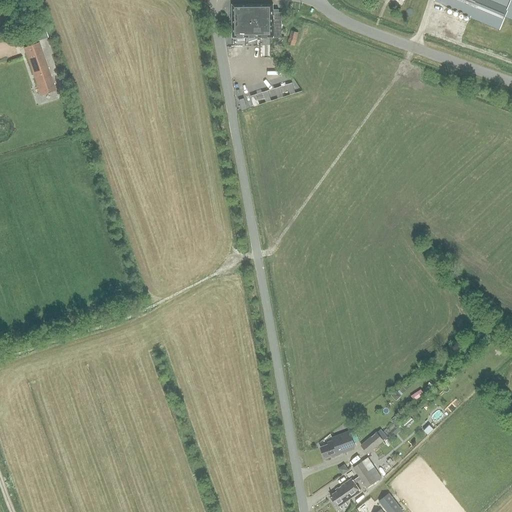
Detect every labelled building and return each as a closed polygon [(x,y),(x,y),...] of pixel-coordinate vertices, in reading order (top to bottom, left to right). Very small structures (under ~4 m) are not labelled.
[(499,30),(506,15),(511,17),(511,0),(394,0),(398,2),(399,0),(435,0),(435,2),(499,30)] [(281,13),(273,13),(273,5),(232,5),(232,39),(281,38),(281,13)] [(34,29),(38,41),(48,37),(44,26),(34,29)] [(294,47),(298,34),(290,31),(286,44),(294,47)] [(40,96),(55,91),(39,44),(24,49),(40,96)] [(291,84),(286,85),(288,92),(289,96),(295,94),(293,90),(291,84)] [(279,87),(274,89),(277,100),(282,98),(279,87)] [(270,101),(267,91),(262,93),(265,103),(270,101)] [(237,101),(241,111),(246,109),(243,99),(237,101)] [(406,391),(401,387),(391,397),(396,401),(401,396),(406,391)] [(403,423),(406,426),(414,420),(411,417),(403,423)] [(400,425),(390,435),(392,438),(403,428),(400,425)] [(386,438),(380,430),(361,445),(367,454),(386,438)] [(331,458),(345,453),(344,451),(355,447),(349,431),(331,438),(332,441),(327,443),(328,445),(320,448),(324,459),(330,456),(331,458)] [(358,477),(353,481),(352,479),(335,490),(337,492),(330,497),(337,508),(361,492),(355,484),(361,480),(366,489),(376,482),(362,461),(352,468),(358,477)] [(390,492),(379,499),(388,511),(403,511),(405,511),(390,492)]
